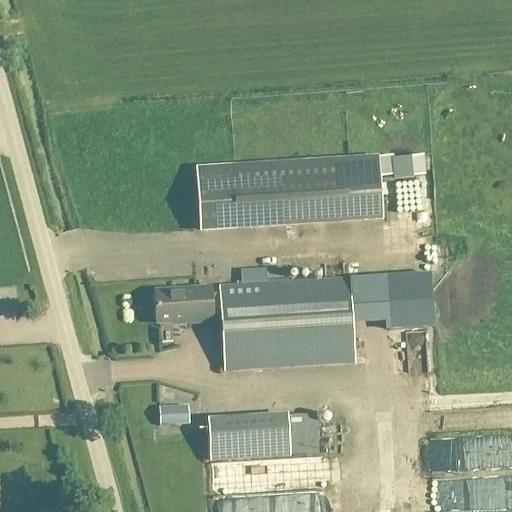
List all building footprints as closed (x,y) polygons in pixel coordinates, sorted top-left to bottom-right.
[(380,221),(376,158),(194,170),(198,233),(380,221)] [(241,288),(286,285),(285,271),(240,274),(241,288)] [(427,276),(383,279),(387,331),(431,328),(427,276)] [(153,295),(155,327),(181,326),(181,328),(196,327),(196,324),(220,323),(223,375),(353,367),(348,281),(218,289),(218,297),(194,299),(194,292),(153,295)] [(158,410),(159,429),(188,427),(187,409),(158,410)] [(287,434),(287,417),(206,422),(208,465),(289,460),(289,459),(318,457),(316,420),(301,420),(301,433),(287,434)] [(434,423),(435,444),(489,441),(488,420),(434,423)] [(511,511),(511,493),(492,493),(491,511),(511,511)]
